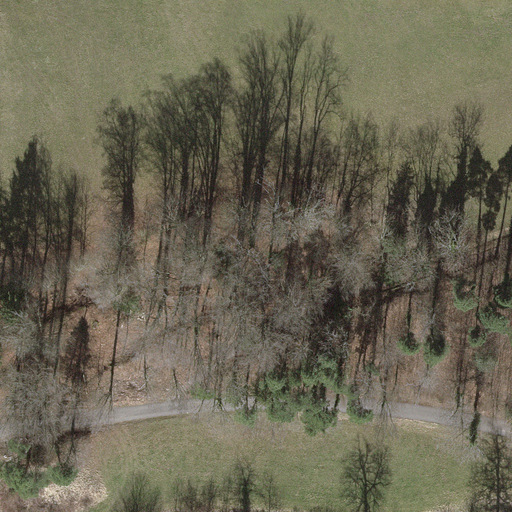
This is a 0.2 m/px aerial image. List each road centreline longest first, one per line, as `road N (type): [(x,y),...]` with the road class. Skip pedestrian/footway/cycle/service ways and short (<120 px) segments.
road 1 (track): [(511,247),(136,399)]
road 2 (track): [(136,399),(279,406),(511,441)]
road 3 (track): [(136,399),(0,416)]
